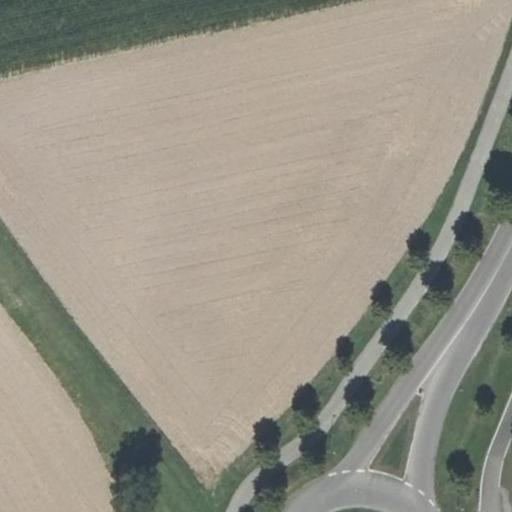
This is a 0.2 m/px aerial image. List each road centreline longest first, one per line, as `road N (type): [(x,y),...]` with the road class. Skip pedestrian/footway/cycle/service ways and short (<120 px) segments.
road 1 (track): [(234,511),(262,472),(328,419),(431,265),(511,74)]
road 2 (primary): [(466,322),(408,385),(335,489)]
road 3 (primary): [(418,511),(427,429),(466,322)]
